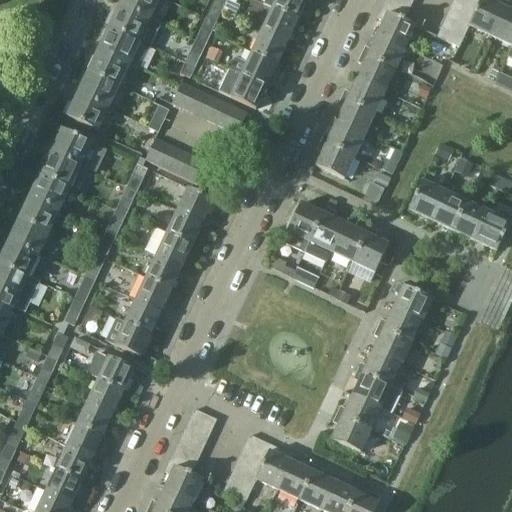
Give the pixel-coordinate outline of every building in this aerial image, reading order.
[(160,0),(122,0),(120,6),(150,21),(160,0)] [(222,13),(227,2),(222,0),(215,0),(212,9),(222,13)] [(265,0),(263,5),(272,10),(297,21),(307,0),(265,0)] [(409,11),(414,0),(413,0),(387,0),(387,1),(409,11)] [(474,15),(479,4),(469,0),(455,0),(453,5),(474,15)] [(491,0),(481,0),(479,4),(474,15),(469,26),(469,27),(491,37),(504,9),(490,3),(491,0)] [(404,22),(409,11),(387,1),(382,12),(404,22)] [(469,26),(474,15),(453,5),(447,16),(469,26)] [(150,21),(120,6),(109,29),(151,48),(161,26),(150,21)] [(217,25),(222,13),(212,9),(206,20),(217,25)] [(511,47),(511,13),(504,9),(491,37),(511,47)] [(272,10),(262,32),(287,44),(297,21),(272,10)] [(415,28),(404,22),(382,12),(378,20),(383,23),(377,36),(405,50),(415,28)] [(464,37),(469,27),(469,26),(447,16),(442,27),(464,37)] [(211,36),(217,25),(206,20),(201,31),(211,36)] [(459,48),(464,37),(442,27),(437,37),(437,38),(459,48)] [(151,48),(109,29),(99,52),(129,66),(140,71),(151,48)] [(206,47),(211,36),(201,31),(196,43),(206,47)] [(262,32),(251,55),(276,67),(287,44),(262,32)] [(405,50),(377,36),(371,50),(365,48),(361,56),(395,71),(405,50)] [(201,58),(206,47),(196,43),(191,54),(201,58)] [(129,66),(99,52),(88,74),(119,88),(129,66)] [(196,69),(201,58),(191,54),(186,64),(196,69)] [(235,60),(229,72),(241,77),(266,89),(269,81),(273,83),(280,69),(276,67),(251,55),(246,66),(235,60)] [(395,71),(361,56),(358,64),(363,66),(356,81),(384,94),(395,71)] [(190,81),(196,69),(186,64),(180,77),(190,81)] [(494,67),(490,76),(496,79),(501,70),(494,67)] [(229,72),(218,95),(230,100),(250,109),(255,112),(266,89),(241,77),(229,72)] [(119,88),(88,74),(78,97),(108,111),(119,88)] [(384,94),(356,81),(349,95),(344,93),(340,101),(374,116),(384,94)] [(182,112),(192,90),(181,85),(171,106),(182,112)] [(421,86),(417,96),(427,100),(431,90),(421,86)] [(193,117),(203,95),(192,90),(182,112),(193,117)] [(204,122),(214,100),(203,95),(193,117),(204,122)] [(108,111),(78,97),(67,119),(98,134),(108,111)] [(214,127),(225,105),(214,100),(204,122),(214,127)] [(374,116),(340,101),(336,109),(342,111),(336,125),(364,138),(374,116)] [(225,132),(236,110),(225,105),(214,127),(225,132)] [(163,122),(168,112),(158,107),(153,118),(163,122)] [(236,137),(247,115),(236,110),(225,132),(236,137)] [(158,134),(163,122),(153,118),(148,130),(158,134)] [(364,138),(336,125),(329,138),(324,136),(320,144),(354,160),(364,138)] [(60,131),(50,153),(80,168),(91,145),(60,131)] [(156,168),(166,146),(155,141),(145,162),(145,163),(156,168)] [(354,160),(320,144),(317,152),(322,154),(315,169),(343,182),(354,160)] [(440,145),(437,152),(445,156),(448,149),(440,145)] [(166,173),(177,151),(166,146),(156,168),(166,173)] [(389,148),(379,171),(391,176),(401,154),(389,148)] [(177,178),(188,156),(177,151),(166,173),(177,178)] [(50,153),(39,176),(70,191),(77,175),(86,179),(90,172),(80,168),(50,153)] [(188,183),(198,161),(188,156),(177,178),(188,183)] [(140,160),(137,167),(142,169),(145,163),(145,162),(140,160)] [(459,160),(453,173),(467,179),(473,166),(459,160)] [(199,188),(209,166),(198,161),(188,183),(199,188)] [(210,193),(220,171),(209,166),(199,188),(210,193)] [(137,167),(132,177),(142,182),(147,171),(142,169),(137,167)] [(378,174),(373,185),(385,190),(390,179),(378,174)] [(495,175),(489,187),(498,192),(503,181),(504,180),(495,175)] [(39,176),(28,199),(59,213),(70,191),(39,176)] [(136,194),(142,182),(132,177),(126,189),(136,194)] [(503,181),(498,192),(507,196),(511,186),(503,181)] [(371,184),(362,201),(376,208),(384,190),(371,184)] [(430,222),(443,194),(421,184),(408,212),(430,222)] [(131,205),(136,194),(126,189),(121,200),(131,205)] [(202,225),(213,202),(188,191),(177,213),(202,225)] [(452,233),(465,204),(443,194),(430,222),(452,233)] [(28,199),(18,221),(49,236),(59,213),(28,199)] [(126,216),(131,205),(121,200),(116,212),(126,216)] [(474,243),(487,215),(465,204),(452,233),(474,243)] [(304,256),(325,211),(317,207),(314,212),(299,205),(281,245),(304,256)] [(326,266),(331,255),(344,227),(331,220),(333,215),(325,211),(304,256),(326,266)] [(121,227),(126,216),(116,212),(111,222),(121,227)] [(192,247),(202,225),(177,213),(167,235),(192,247)] [(496,253),(509,225),(487,215),(474,243),(496,253)] [(18,221),(7,244),(38,258),(49,236),(18,221)] [(115,239),(121,227),(111,222),(105,234),(115,239)] [(352,265),(368,231),(360,227),(357,233),(344,227),(331,255),(352,265)] [(181,270),(192,247),(167,235),(166,236),(156,231),(146,253),(156,258),(181,270)] [(375,234),(368,231),(352,265),(374,275),(387,247),(373,240),(375,234)] [(110,249),(115,239),(105,234),(100,245),(110,249)] [(7,244),(0,259),(0,267),(28,281),(28,279),(38,258),(7,244)] [(105,262),(110,249),(100,245),(94,257),(105,262)] [(100,272),(105,262),(94,257),(90,267),(100,272)] [(170,292),(181,270),(156,258),(145,281),(170,292)] [(274,258),(269,268),(281,274),(286,263),(274,258)] [(0,309),(12,315),(14,310),(25,315),(39,285),(28,279),(28,281),(0,267),(0,309)] [(94,284),(100,272),(90,267),(84,279),(94,284)] [(296,268),(291,279),(313,289),(318,279),(296,268)] [(90,294),(94,284),(84,279),(79,289),(90,294)] [(160,315),(170,292),(145,281),(135,303),(160,315)] [(430,301),(396,285),(392,294),(398,297),(392,310),(420,323),(430,301)] [(83,307),(90,294),(79,289),(73,302),(83,307)] [(338,291),(334,300),(346,306),(351,297),(338,291)] [(79,316),(83,307),(73,302),(69,312),(79,316)] [(149,337),(160,315),(135,303),(124,326),(149,337)] [(89,307),(81,324),(82,325),(99,320),(103,313),(89,307)] [(0,309),(0,335),(2,337),(12,315),(0,309)] [(420,323),(392,310),(385,324),(380,322),(376,330),(409,345),(420,323)] [(73,329),(79,316),(69,312),(63,324),(73,329)] [(138,361),(149,337),(124,326),(114,348),(138,361)] [(409,345),(376,330),(372,338),(378,340),(371,354),(399,367),(409,345)] [(57,336),(52,347),(63,351),(67,341),(57,336)] [(74,340),(69,350),(85,357),(90,347),(74,340)] [(57,362),(63,351),(52,347),(47,358),(57,362)] [(29,350),(25,360),(38,366),(42,356),(29,350)] [(399,367),(371,354),(365,367),(360,365),(356,373),(389,388),(399,367)] [(52,373),(57,362),(47,358),(42,369),(52,373)] [(123,393),(133,371),(107,360),(98,381),(123,393)] [(47,385),(52,373),(42,369),(37,380),(47,385)] [(389,388),(356,373),(352,381),(358,384),(352,397),(380,410),(379,411),(390,416),(400,394),(389,388)] [(42,396),(47,385),(37,380),(32,391),(42,396)] [(112,415),(123,393),(98,381),(87,403),(112,415)] [(417,389),(413,398),(425,404),(429,395),(417,389)] [(36,407),(42,396),(32,391),(26,402),(36,407)] [(380,410),(352,397),(345,411),(339,409),(335,417),(369,432),(379,411),(380,410)] [(31,418),(36,407),(26,402),(21,413),(31,418)] [(102,438),(112,415),(87,403),(77,426),(102,438)] [(407,410),(402,420),(414,427),(419,416),(407,410)] [(215,422),(202,416),(193,412),(188,423),(210,433),(215,422)] [(26,429),(31,418),(21,413),(16,425),(26,429)] [(369,432),(335,417),(332,425),(337,427),(331,441),(359,454),(369,432)] [(205,444),(210,433),(188,423),(183,433),(205,444)] [(400,423),(392,441),(405,447),(413,429),(400,423)] [(20,440),(26,429),(16,425),(11,435),(20,440)] [(91,460),(102,438),(77,426),(66,449),(91,460)] [(384,431),(382,436),(388,440),(391,434),(384,431)] [(200,455),(205,444),(183,433),(178,444),(200,455)] [(15,451),(20,440),(11,435),(5,447),(15,451)] [(265,460),(271,448),(249,438),(243,450),(265,460)] [(195,466),(200,455),(178,444),(173,455),(195,466)] [(10,462),(15,451),(5,447),(0,457),(10,462)] [(277,493),(290,464),(276,458),(279,452),(271,448),(265,460),(260,471),(255,483),(277,493)] [(81,483),(91,460),(66,449),(56,471),(81,483)] [(265,460),(243,450),(238,461),(260,471),(265,460)] [(21,454),(16,463),(30,469),(34,460),(21,454)] [(190,476),(195,466),(173,455),(168,466),(190,476)] [(0,471),(5,473),(10,462),(0,457),(0,471)] [(260,471),(238,461),(233,472),(255,483),(260,471)] [(298,503),(314,468),(306,465),(303,471),(290,464),(277,493),(298,503)] [(202,482),(190,476),(168,466),(164,474),(169,477),(163,491),(191,504),(202,482)] [(318,511),(320,511),(333,485),(319,478),(322,472),(314,468),(298,503),(318,511)] [(70,506),(81,483),(56,471),(45,494),(70,506)] [(250,493),(255,483),(233,472),(228,483),(250,493)] [(11,480),(8,486),(15,489),(18,483),(11,480)] [(250,493),(228,483),(224,493),(223,494),(245,504),(250,493)] [(347,511),(358,489),(350,485),(347,491),(333,485),(320,511),(347,511)] [(366,493),(358,489),(347,511),(374,511),(377,505),(363,499),(366,493)] [(187,511),(191,504),(163,491),(156,505),(151,503),(147,511),(150,511),(187,511)] [(67,511),(70,506),(45,494),(36,511),(67,511)]
